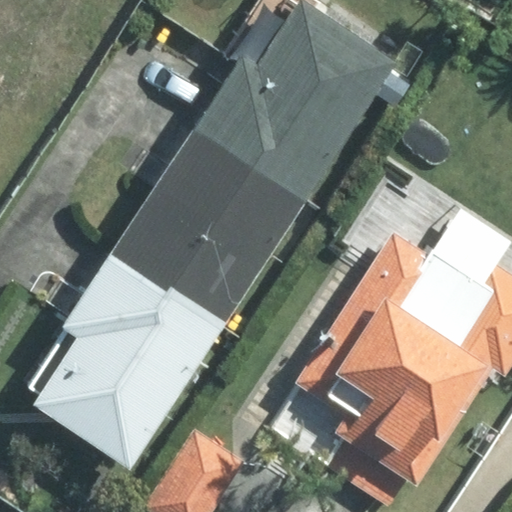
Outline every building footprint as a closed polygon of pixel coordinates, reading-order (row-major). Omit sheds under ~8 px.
[(0,0),(0,91),(48,123),(92,55),(47,25),(63,0),(0,0)] [(251,53),(201,130),(308,200),(402,57),(314,0),(306,0),(265,62),(251,53)] [(227,322),(308,200),(201,130),(120,251),(227,322)] [(400,233),(305,375),(361,412),(329,460),(390,501),(410,470),(420,476),(496,361),(507,369),(511,360),(511,273),(494,262),(483,278),(440,249),(435,256),(400,233)] [(136,455),(227,322),(120,251),(74,319),(90,330),(46,394),(136,455)] [(198,429),(151,503),(165,511),(208,511),(243,458),(198,429)]
